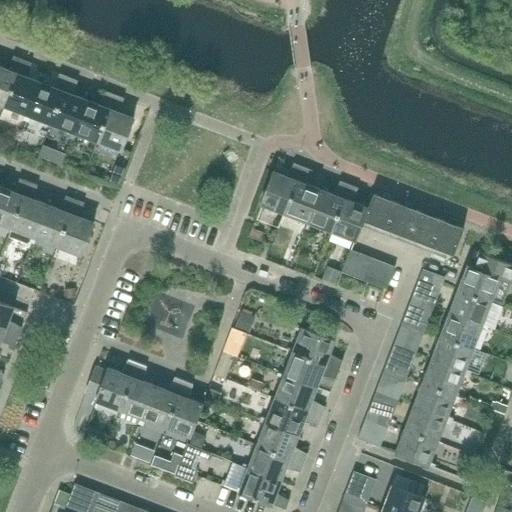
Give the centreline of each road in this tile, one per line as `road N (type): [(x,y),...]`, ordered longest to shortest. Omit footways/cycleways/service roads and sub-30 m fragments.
road 1 (residential): [(305,511),(376,321),(126,230)]
road 2 (residential): [(43,449),(126,230)]
road 3 (residential): [(43,449),(213,511)]
